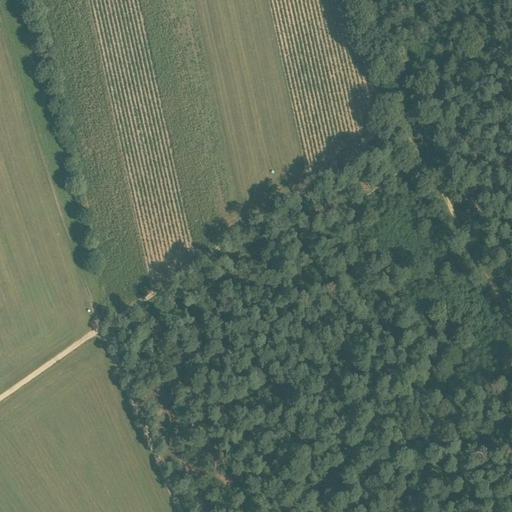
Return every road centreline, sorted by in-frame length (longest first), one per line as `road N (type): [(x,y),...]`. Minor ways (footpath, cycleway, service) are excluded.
road 1 (track): [(400,121),(0,400)]
road 2 (track): [(183,511),(108,331)]
road 3 (track): [(511,318),(421,155)]
road 4 (track): [(364,511),(511,431)]
road 5 (track): [(511,38),(400,121)]
